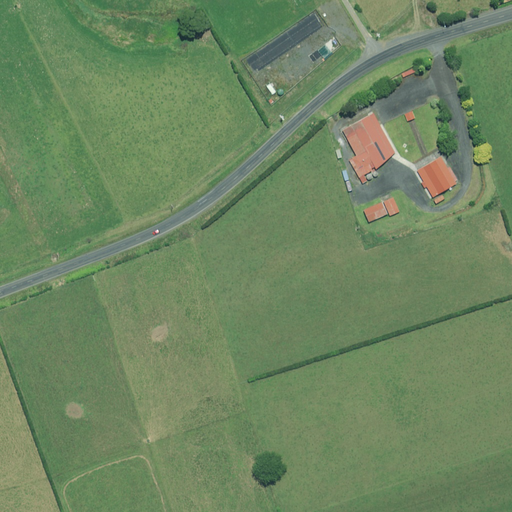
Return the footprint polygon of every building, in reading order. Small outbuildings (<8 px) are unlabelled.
[(390,151),(365,106),(336,122),(351,150),(343,154),(352,171),(371,165),(390,151)] [(415,119),(412,112),(405,115),(407,122),(415,119)] [(451,180),(435,151),(411,165),(427,194),(451,180)] [(387,194),(379,197),(385,210),(393,207),(387,194)] [(377,198),(357,206),(363,218),(382,210),(377,198)]
